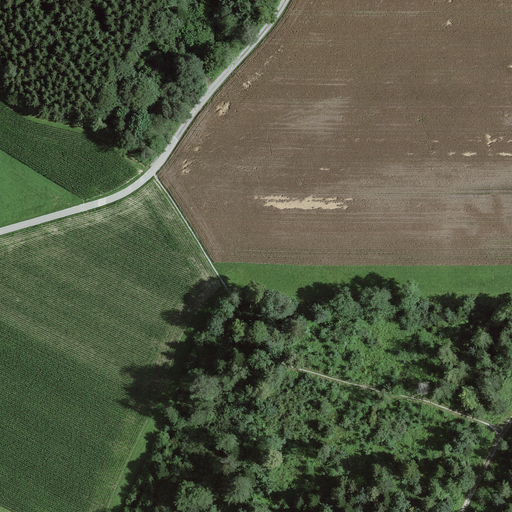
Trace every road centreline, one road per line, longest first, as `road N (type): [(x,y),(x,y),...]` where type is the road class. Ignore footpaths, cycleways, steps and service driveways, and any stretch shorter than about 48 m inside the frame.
road 1 (track): [(0,232),(136,186),(281,0)]
road 2 (track): [(35,0),(136,142),(164,158)]
